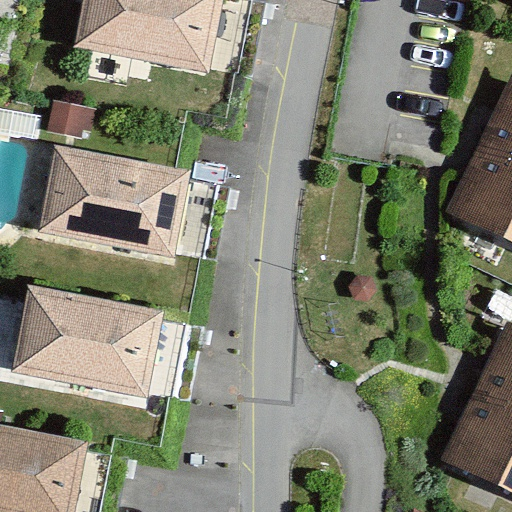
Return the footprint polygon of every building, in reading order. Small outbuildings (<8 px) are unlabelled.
[(216,0),(78,0),(69,52),(204,75),(216,0)] [(511,82),(448,217),(511,246),(511,82)] [(185,169),(50,147),(35,237),(170,259),(185,169)] [(157,313),(24,290),(8,380),(141,403),(157,313)] [(472,391),(437,466),(511,501),(511,321),(507,319),(472,391)] [(66,511),(80,442),(0,427),(0,511),(66,511)]
